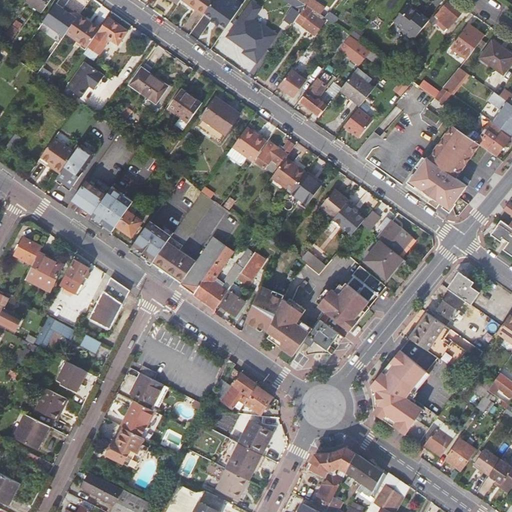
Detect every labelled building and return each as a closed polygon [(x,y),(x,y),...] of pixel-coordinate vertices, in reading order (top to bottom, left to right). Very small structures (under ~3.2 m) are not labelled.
[(52,0),(29,0),(29,1),(27,3),(43,14),(52,0)] [(191,7),(204,16),(215,0),(187,0),(194,4),(191,7)] [(239,0),(220,0),(233,9),(239,0)] [(251,0),(226,39),(261,61),(280,32),(257,18),(265,5),(255,0),(251,0)] [(280,14),(277,18),(274,22),(285,30),(298,13),(280,0),(278,0),(273,9),(280,14)] [(305,0),(303,3),(307,5),(320,15),(324,9),(311,0),(305,0)] [(69,32),(79,17),(71,12),(66,8),(58,2),(43,23),(65,38),(69,32)] [(431,20),(409,3),(395,21),(408,31),(408,35),(414,40),(431,20)] [(448,28),(460,14),(448,3),(430,22),(434,26),(439,20),(448,28)] [(307,5),(298,18),(304,23),(302,25),(314,34),(324,22),(323,21),(325,18),(320,15),(307,5)] [(273,9),(270,13),(277,18),(280,14),(273,9)] [(329,21),(334,24),(338,19),(333,15),(329,21)] [(101,30),(80,16),(79,17),(69,32),(90,46),(101,30)] [(195,28),(202,32),(210,20),(204,16),(195,28)] [(128,32),(111,19),(90,48),(100,55),(102,53),(111,39),(120,44),(128,32)] [(467,59),(471,55),(485,35),(471,25),(453,48),(467,59)] [(190,36),(196,41),(202,32),(195,28),(190,36)] [(348,38),(350,36),(343,31),(331,47),(338,52),(343,45),(348,38)] [(367,52),(348,38),(343,45),(363,59),(367,52)] [(504,74),(511,63),(511,53),(505,48),(504,50),(493,42),(481,58),(504,74)] [(388,65),(371,52),(368,56),(385,69),(388,65)] [(398,60),(394,66),(404,73),(408,68),(398,60)] [(95,90),(105,76),(85,63),(68,88),(82,98),(90,87),(95,90)] [(325,92),(334,99),(341,90),(354,73),(355,72),(346,65),(325,92)] [(49,68),(45,66),(39,75),(42,78),(49,68)] [(49,68),(42,78),(49,82),(55,73),(49,68)] [(451,94),(468,73),(460,68),(444,88),(451,94)] [(389,75),(387,74),(383,79),(390,85),(399,73),(394,69),(389,75)] [(157,104),(168,87),(143,70),(132,86),(157,104)] [(292,71),(280,86),(294,96),(305,81),(292,71)] [(313,89),(321,95),(326,87),(325,86),(331,78),(323,72),(317,80),(318,81),(313,89)] [(341,90),(361,106),(375,89),(354,73),(341,90)] [(409,86),(402,80),(394,90),(401,96),(409,86)] [(426,90),(430,85),(424,81),(420,86),(426,90)] [(301,101),(311,108),(317,100),(321,95),(313,89),(311,87),(301,101)] [(451,94),(444,88),(435,98),(445,105),(452,94),(451,94)] [(201,105),(181,90),(168,109),(189,123),(201,105)] [(511,104),(510,103),(499,95),(496,93),(490,101),(503,110),(493,123),(511,136),(511,134),(511,104)] [(211,136),(230,108),(216,97),(196,126),(211,136)] [(317,100),(311,108),(321,116),(327,108),(317,100)] [(143,119),(125,105),(118,115),(137,128),(143,119)] [(240,115),(230,108),(211,136),(220,143),(240,115)] [(359,109),(345,126),(360,138),(374,121),(359,109)] [(30,128),(33,123),(26,119),(23,123),(30,128)] [(511,136),(493,123),(488,130),(485,130),(482,134),(483,137),(478,144),(479,145),(498,158),(511,137),(511,136)] [(456,177),(457,177),(479,145),(478,144),(469,137),(453,126),(429,158),(456,177)] [(266,144),(246,130),(232,148),(228,155),(239,162),(242,162),(245,158),(252,163),(266,144)] [(478,144),(483,137),(475,132),(473,132),(469,137),(478,144)] [(7,146),(16,152),(24,140),(16,134),(7,146)] [(147,141),(151,144),(155,138),(152,135),(147,141)] [(61,175),(77,153),(56,138),(42,158),(51,164),(55,167),(53,169),(61,175)] [(155,138),(151,144),(161,151),(165,145),(155,138)] [(286,158),(287,157),(286,155),(293,145),(288,142),(283,149),(281,152),(276,148),(270,143),(255,163),(263,169),(271,159),(280,166),(286,158)] [(61,175),(59,178),(74,188),(95,156),(81,146),(77,153),(61,175)] [(294,190),(306,173),(286,158),(280,166),(274,175),(281,181),(281,183),(287,187),(289,187),(294,190)] [(457,177),(456,177),(429,158),(428,158),(411,182),(450,210),(468,185),(457,177)] [(133,164),(139,168),(142,164),(136,159),(133,164)] [(135,175),(139,168),(133,164),(128,170),(135,175)] [(324,182),(308,170),(306,173),(322,185),(324,182)] [(322,185),(306,173),(294,190),(292,192),(306,203),(308,204),(322,185)] [(70,205),(91,220),(108,195),(87,181),(70,205)] [(347,204),(349,201),(336,190),(322,206),(335,218),(347,204)] [(304,207),(306,203),(292,192),(287,198),(298,207),(300,204),(304,207)] [(161,254),(154,264),(182,284),(197,262),(181,251),(214,202),(203,194),(173,237),(161,254)] [(101,216),(117,227),(131,207),(115,196),(101,216)] [(511,215),(511,203),(509,202),(503,209),(511,215)] [(131,207),(117,227),(131,238),(142,222),(137,218),(143,210),(133,203),(131,207)] [(361,224),(365,219),(347,204),(335,218),(334,219),(353,235),(361,224)] [(158,252),(161,254),(173,237),(158,227),(167,213),(160,209),(146,230),(151,233),(145,243),(148,245),(145,249),(155,256),(158,252)] [(380,217),(372,211),(365,219),(361,224),(369,231),(380,217)] [(392,220),(378,238),(381,241),(396,253),(410,236),(392,220)] [(511,226),(510,226),(502,220),(492,234),(502,241),(504,239),(509,242),(503,249),(511,255),(511,226)] [(414,239),(410,236),(396,253),(400,256),(414,239)] [(38,255),(42,248),(24,238),(15,256),(33,266),(38,255)] [(182,285),(217,309),(220,304),(229,291),(252,258),(245,254),(224,285),(226,285),(224,289),(212,280),(215,275),(217,277),(235,252),(214,238),(197,262),(182,284),(182,285)] [(386,279),(403,259),(400,256),(396,253),(381,241),(365,261),(386,279)] [(302,261),(310,267),(322,252),(314,246),(302,261)] [(63,267),(38,255),(33,266),(26,280),(50,293),(63,267)] [(252,273),(250,276),(253,278),(259,269),(250,263),(246,268),(252,273)] [(75,298),(88,273),(74,265),(66,280),(70,282),(65,292),(75,298)] [(350,332),(387,288),(361,267),(346,285),(348,287),(339,297),(334,293),(332,291),(330,293),(322,303),(319,306),(350,332)] [(459,272),(447,288),(452,291),(465,300),(471,305),(479,292),(471,287),(474,283),(459,272)] [(226,285),(224,285),(216,279),(217,277),(215,275),(212,280),(224,289),(226,285)] [(130,292),(111,278),(90,319),(110,330),(130,292)] [(348,287),(346,285),(343,288),(341,285),(334,293),(339,297),(348,287)] [(269,333),(283,300),(272,295),(274,292),(263,287),(247,322),(257,330),(260,327),(269,333)] [(229,291),(220,304),(237,316),(246,303),(229,291)] [(272,295),(283,300),(285,296),(274,291),(274,292),(272,295)] [(330,293),(328,291),(320,301),(322,303),(330,293)] [(453,318),(465,300),(452,291),(440,309),(453,318)] [(11,314),(18,301),(16,300),(8,296),(6,299),(0,295),(0,323),(17,332),(23,320),(11,314)] [(289,299),(287,302),(303,314),(306,310),(289,299)] [(299,319),(303,314),(287,302),(283,300),(269,333),(272,335),(283,343),(281,347),(294,356),(305,341),(311,333),(297,323),(299,319)] [(53,311),(50,317),(60,322),(63,317),(53,311)] [(428,313),(410,338),(454,368),(466,351),(445,336),(450,328),(428,313)] [(511,317),(510,316),(502,326),(497,333),(511,343),(511,317)] [(74,332),(49,318),(37,341),(36,343),(45,348),(53,332),(69,341),(74,332)] [(311,333),(305,341),(311,346),(307,350),(310,352),(327,349),(332,353),(345,336),(321,318),(313,329),(311,333)] [(313,329),(299,319),(297,323),(311,333),(313,329)] [(102,344),(84,335),(79,346),(96,355),(102,344)] [(283,343),(272,335),(269,339),(281,347),(283,343)] [(29,337),(26,342),(29,343),(34,346),(36,343),(37,341),(29,337)] [(34,346),(29,343),(25,351),(30,354),(34,346)] [(375,413),(419,444),(425,437),(433,425),(437,419),(439,417),(414,399),(418,393),(413,390),(427,372),(401,350),(370,387),(373,394),(374,401),(375,413)] [(25,362),(19,375),(23,377),(30,364),(25,362)] [(78,392),(87,373),(73,366),(63,385),(78,392)] [(144,368),(140,374),(142,375),(154,381),(157,375),(144,368)] [(260,382),(243,370),(228,391),(224,388),(216,398),(232,410),(240,400),(245,403),(257,386),(260,382)] [(501,389),(511,396),(511,381),(499,373),(488,390),(496,396),(501,389)] [(132,394),(154,406),(164,386),(154,381),(142,375),(132,394)] [(488,390),(477,383),(472,390),(482,397),(484,396),(488,390)] [(159,408),(170,389),(164,386),(154,406),(159,408)] [(257,386),(245,403),(260,414),(273,397),(257,386)] [(57,421),(68,400),(48,390),(37,411),(57,421)] [(484,396),(482,397),(476,406),(492,418),(500,407),(484,396)] [(163,416),(134,402),(126,418),(122,427),(124,428),(146,439),(150,442),(163,416)] [(51,428),(27,415),(21,426),(23,428),(20,432),(18,431),(15,438),(37,449),(42,438),(46,439),(51,428)] [(437,429),(453,440),(458,433),(437,419),(433,425),(438,428),(437,429)] [(240,444),(265,457),(269,450),(266,448),(273,434),(251,423),(240,444)] [(425,446),(441,457),(453,440),(437,429),(438,428),(433,425),(425,437),(429,440),(425,446)] [(146,439),(124,428),(117,443),(113,441),(106,456),(128,468),(137,452),(139,453),(146,439)] [(461,470),(476,449),(460,438),(446,460),(461,470)] [(258,470),(265,457),(240,444),(227,470),(249,481),(256,469),(258,470)] [(34,465),(38,457),(17,447),(12,454),(34,465)] [(347,471),(356,454),(347,447),(331,453),(316,454),(309,468),(326,476),(330,469),(333,469),(333,470),(338,469),(338,467),(341,467),(347,471)] [(476,463),(491,474),(502,458),(486,448),(476,463)] [(137,452),(128,468),(137,472),(145,456),(139,453),(137,452)] [(375,467),(356,454),(347,471),(363,482),(365,484),(375,467)] [(502,458),(491,474),(499,480),(503,483),(502,487),(509,492),(511,488),(511,464),(502,457),(502,458)] [(386,475),(375,467),(365,484),(363,482),(357,493),(361,495),(363,492),(369,496),(370,495),(375,498),(382,482),(386,475)] [(239,502),(249,481),(227,470),(217,490),(239,502)] [(323,485),(313,504),(327,511),(346,474),(338,470),(323,485)] [(0,502),(8,507),(20,484),(0,473),(0,502)] [(150,511),(154,505),(118,487),(117,490),(89,475),(82,488),(116,505),(112,511),(150,511)] [(170,506),(182,511),(216,511),(200,503),(206,491),(183,480),(170,506)] [(387,485),(382,482),(375,498),(373,500),(376,502),(387,485)] [(390,511),(401,496),(387,485),(376,502),(389,511),(390,511)] [(79,499),(67,493),(64,499),(76,505),(79,499)] [(90,511),(94,506),(84,501),(77,511),(72,511),(70,511),(68,511),(90,511)] [(361,511),(364,507),(353,501),(347,511),(361,511)]
